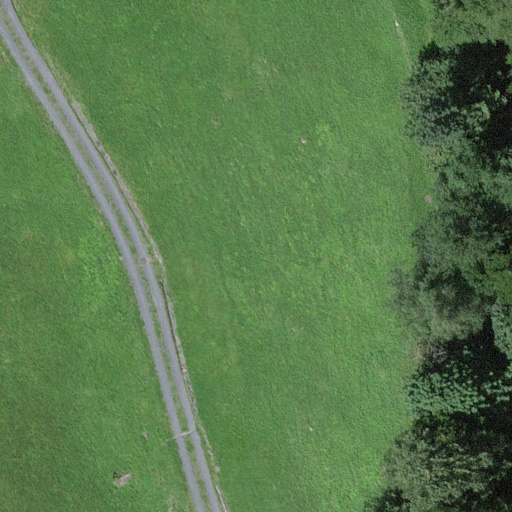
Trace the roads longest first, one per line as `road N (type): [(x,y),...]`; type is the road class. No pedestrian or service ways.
road 1 (track): [(0,10),(129,240),(205,511)]
road 2 (track): [(409,511),(441,320),(436,88)]
